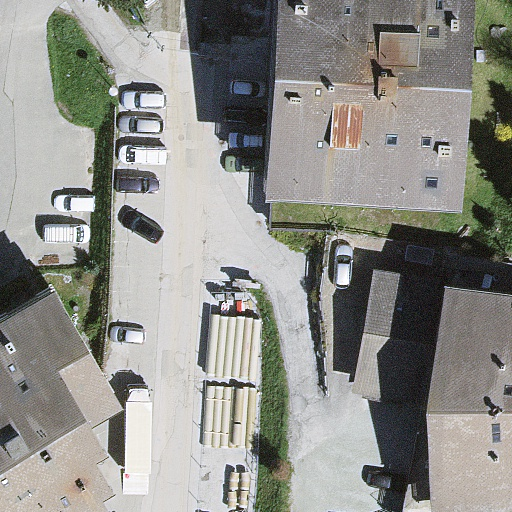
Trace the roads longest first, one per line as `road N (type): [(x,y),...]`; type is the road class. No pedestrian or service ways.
road 1 (residential): [(205,137),(188,511)]
road 2 (residential): [(80,0),(205,137)]
road 3 (residential): [(202,0),(205,137)]
